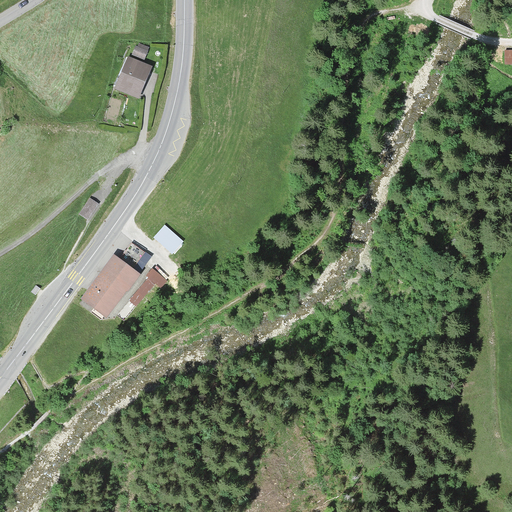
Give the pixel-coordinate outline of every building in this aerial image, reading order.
[(511,50),(503,51),(503,66),(511,65),(511,50)] [(152,71),(128,59),(114,87),(138,99),(152,71)] [(89,218),(100,202),(91,196),(80,212),(89,218)] [(166,223),(154,235),(173,253),(185,240),(166,223)] [(122,257),(144,267),(151,251),(130,241),(122,257)] [(140,280),(114,260),(80,303),(106,323),(140,280)] [(157,283),(162,287),(169,279),(155,267),(129,297),(138,305),(157,283)]
